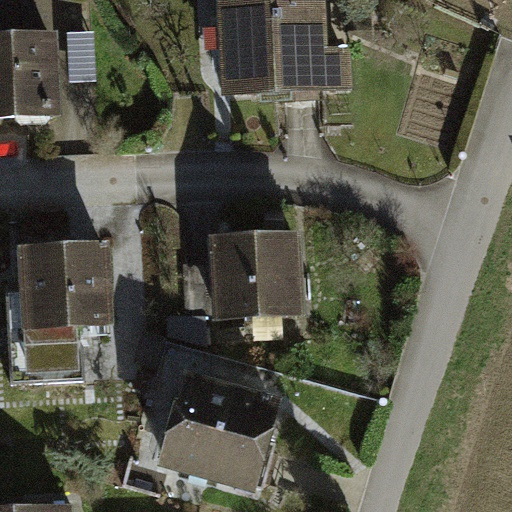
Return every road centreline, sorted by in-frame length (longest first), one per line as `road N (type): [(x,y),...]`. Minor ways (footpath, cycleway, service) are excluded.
road 1 (residential): [(0,194),(305,183),(359,194),(470,236)]
road 2 (residential): [(379,511),(470,236)]
